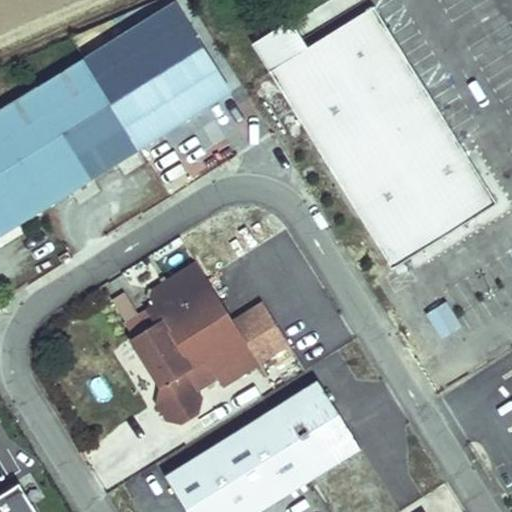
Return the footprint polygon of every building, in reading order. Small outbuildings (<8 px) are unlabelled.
[(376,0),(308,42),(271,65),(393,264),(397,261),(400,266),(406,262),(402,255),(498,197),(376,0)] [(0,235),(230,92),(175,3),(0,112),(0,235)] [(254,39),(271,65),(308,42),(292,16),(254,39)] [(154,305),(146,310),(155,324),(146,330),(137,316),(124,324),(133,338),(130,340),(160,389),(156,405),(166,421),(183,425),(199,415),(203,398),(199,391),(218,379),(223,388),(290,346),(263,303),(234,321),(196,262),(153,289),(151,299),(154,305)] [(125,298),(113,306),(124,324),(137,316),(125,298)] [(146,310),(137,316),(146,330),(155,324),(146,310)] [(182,511),(260,511),(362,449),(318,379),(161,477),(182,511)] [(33,511),(36,510),(20,483),(0,495),(0,511),(33,511)]
